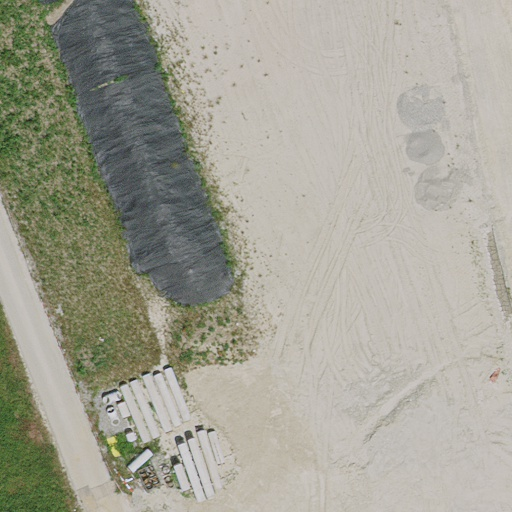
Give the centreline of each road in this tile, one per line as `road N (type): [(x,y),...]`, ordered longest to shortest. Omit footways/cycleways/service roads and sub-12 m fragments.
road 1 (primary): [(120,0),(309,511)]
road 2 (primary): [(381,511),(203,0)]
road 3 (primary): [(458,511),(290,0)]
